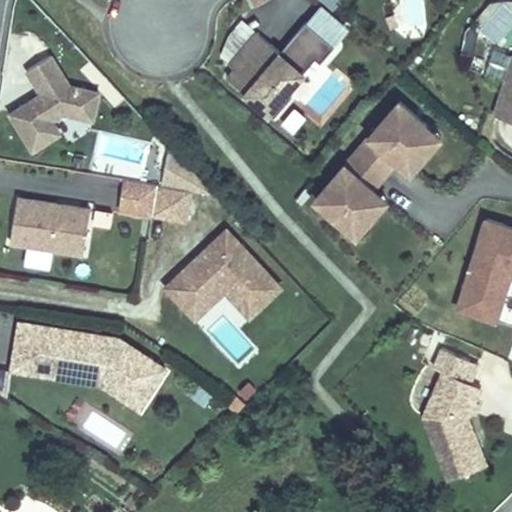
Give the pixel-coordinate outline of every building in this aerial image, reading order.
[(252,26),(237,13),(224,29),(239,42),(252,26)] [(275,46),(252,26),(239,42),(224,58),(230,63),(223,71),(269,110),(287,90),(282,85),(310,52),(315,56),(329,40),(301,15),(275,46)] [(511,118),(511,51),(511,52),(491,112),(511,118)] [(72,84),(55,54),(24,72),(38,94),(8,113),(34,155),(64,136),(55,122),(64,116),(96,125),(104,91),(72,84)] [(392,157),(423,122),(395,97),(309,195),(337,219),(368,184),(392,157)] [(404,168),(435,133),(423,122),(392,157),(404,168)] [(209,188),(161,137),(154,180),(184,184),(209,188)] [(146,210),(151,179),(119,174),(114,204),(146,210)] [(179,215),(184,184),(151,179),(146,210),(179,215)] [(350,230),(381,195),(368,184),(337,219),(350,230)] [(78,250),(85,205),(12,194),(5,239),(78,250)] [(89,223),(110,225),(111,207),(90,206),(89,223)] [(451,304),(491,317),(506,271),(511,272),(511,225),(481,215),(451,304)] [(287,285),(229,225),(162,287),(196,325),(226,294),(250,320),(287,285)] [(499,319),(511,322),(511,319),(511,291),(506,290),(499,319)] [(113,334),(14,319),(7,365),(95,379),(110,389),(120,372),(145,388),(160,365),(113,334)] [(480,461),(461,414),(463,408),(468,399),(474,384),(455,376),(463,357),(435,345),(427,365),(436,369),(417,413),(442,476),(480,461)] [(135,404),(145,388),(120,372),(110,389),(135,404)] [(511,423),(511,382),(502,380),(491,417),(511,423)] [(468,410),(472,400),(468,399),(463,408),(468,410)]
